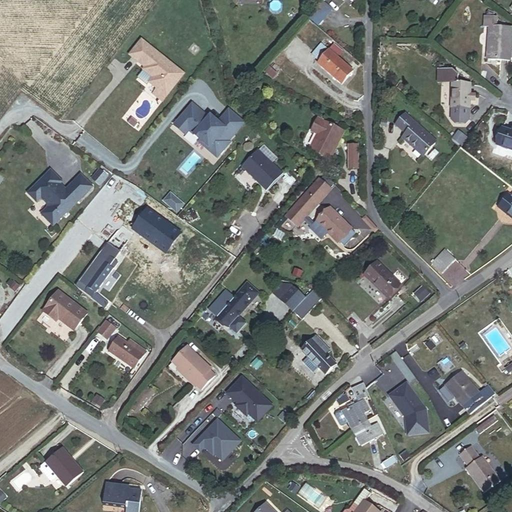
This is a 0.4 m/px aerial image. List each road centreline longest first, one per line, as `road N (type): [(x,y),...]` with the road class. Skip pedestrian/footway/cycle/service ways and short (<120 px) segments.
road 1 (residential): [(368,0),(371,216),(449,298)]
road 2 (residential): [(0,368),(222,504)]
road 3 (residential): [(280,453),(300,423),(449,298)]
road 4 (residential): [(280,453),(345,466),(436,511)]
road 5 (unknown): [(0,343),(80,243)]
